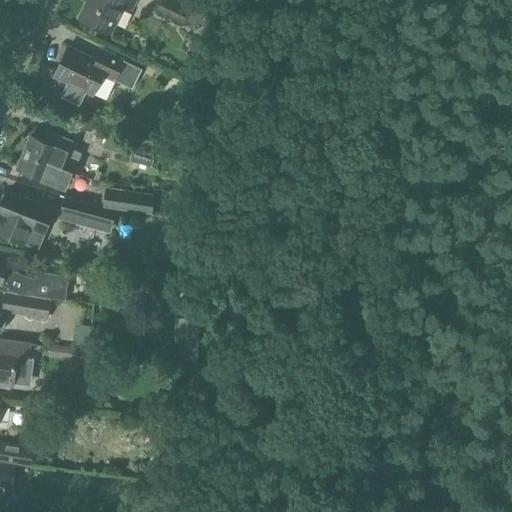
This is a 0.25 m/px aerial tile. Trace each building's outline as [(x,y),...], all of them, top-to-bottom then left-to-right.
[(84,0),(75,18),(110,36),(124,10),(130,13),(136,0),(84,0)] [(180,0),(160,0),(154,14),(181,27),(191,5),(180,0)] [(51,77),(65,83),(58,98),(77,107),(84,93),(92,97),(102,77),(114,82),(124,59),(100,48),(95,58),(67,45),(51,77)] [(79,120),(77,128),(89,131),(91,122),(79,120)] [(166,149),(192,153),(195,133),(169,129),(166,149)] [(30,137),(23,153),(70,171),(74,173),(82,155),(68,149),(71,142),(47,132),(44,142),(30,137)] [(135,143),(134,145),(131,158),(130,159),(150,165),(154,152),(155,149),(135,143)] [(64,187),(70,171),(23,153),(17,168),(64,187)] [(106,188),(102,207),(152,216),(156,196),(106,188)] [(0,232),(25,242),(31,227),(44,232),(51,216),(53,209),(8,191),(6,195),(3,195),(1,200),(3,203),(0,210),(0,214),(4,216),(3,220),(0,220),(0,232)] [(87,225),(89,219),(111,224),(115,211),(65,197),(61,211),(65,212),(63,219),(87,225)] [(19,295),(19,294),(65,300),(69,276),(36,271),(35,280),(26,277),(7,270),(8,267),(0,263),(0,285),(7,288),(7,290),(19,295)] [(50,300),(32,297),(5,293),(3,310),(47,317),(50,300)] [(92,324),(78,322),(75,345),(89,347),(92,324)] [(0,383),(13,385),(17,356),(27,357),(29,344),(0,339),(0,383)] [(49,347),(48,353),(96,359),(97,353),(49,347)] [(28,448),(28,447),(0,443),(0,460),(26,464),(26,463),(31,464),(34,449),(28,448)] [(14,464),(0,461),(0,484),(10,486),(14,464)]
